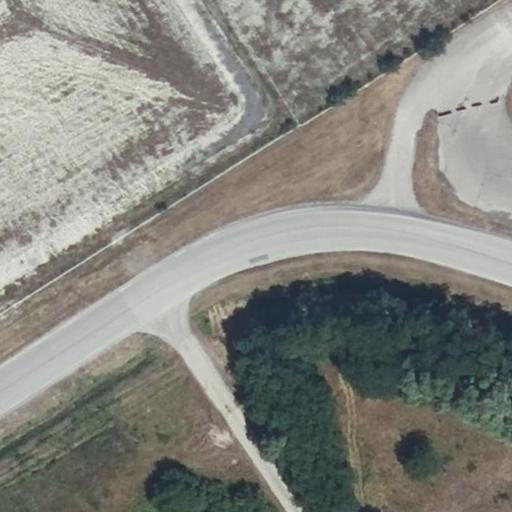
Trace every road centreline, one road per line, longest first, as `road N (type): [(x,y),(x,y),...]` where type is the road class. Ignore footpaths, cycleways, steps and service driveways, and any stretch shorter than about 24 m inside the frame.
road 1 (unclassified): [(0,386),(213,255),(315,227),(382,230),(511,269)]
road 2 (track): [(150,294),(295,511)]
